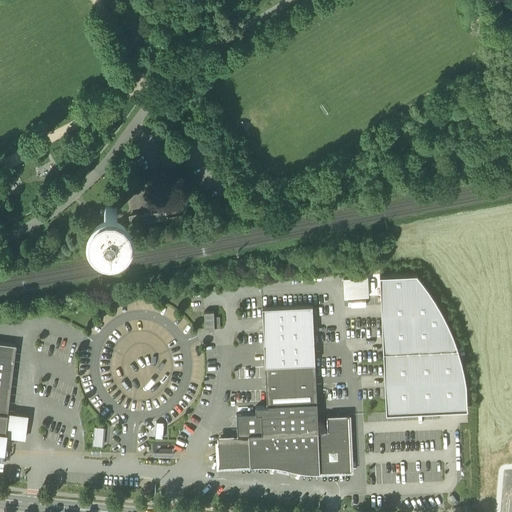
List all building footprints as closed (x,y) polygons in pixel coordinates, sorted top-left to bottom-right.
[(45,177),(48,182),(57,177),(54,172),(45,177)] [(117,212),(117,211),(116,208),(115,206),(113,205),(111,204),(108,204),(106,206),(105,208),(104,210),(105,212),(106,214),(107,216),(110,217),(112,216),(114,216),(116,214),(117,212)] [(137,215),(139,223),(167,218),(165,210),(137,215)] [(428,287),(416,272),(379,274),(386,411),(467,408),(466,383),(463,368),(459,353),(454,336),(446,319),(438,302),(428,287)] [(345,296),(345,297),(368,296),(367,276),(344,277),(343,277),(344,296),(345,296)] [(262,307),(265,364),(315,362),(312,304),(262,307)] [(204,311),(205,330),(214,329),(214,327),(214,316),(214,310),(204,311)] [(0,357),(14,360),(16,343),(0,341),(0,357)] [(0,462),(1,462),(2,455),(4,456),(7,448),(3,448),(3,446),(4,446),(5,434),(25,436),(28,415),(7,412),(14,360),(0,357),(0,462)] [(313,471),(318,471),(351,469),(348,413),(326,414),(327,429),(318,429),(315,362),(265,364),(267,403),(267,405),(255,405),(256,412),(236,413),(237,433),(234,434),(231,435),(227,437),(227,435),(221,437),(222,439),(220,439),(217,439),(219,465),(254,464),(257,464),(264,463),(270,464),(277,464),(282,465),(281,469),(287,470),(288,467),(293,468),(299,469),(306,470),(313,471)] [(376,415),(377,439),(388,438),(387,414),(376,415)] [(164,421),(156,421),(155,436),(163,437),(164,421)] [(93,443),(102,444),(104,426),(94,425),(93,443)] [(153,451),(172,451),(172,441),(153,441),(153,451)]
